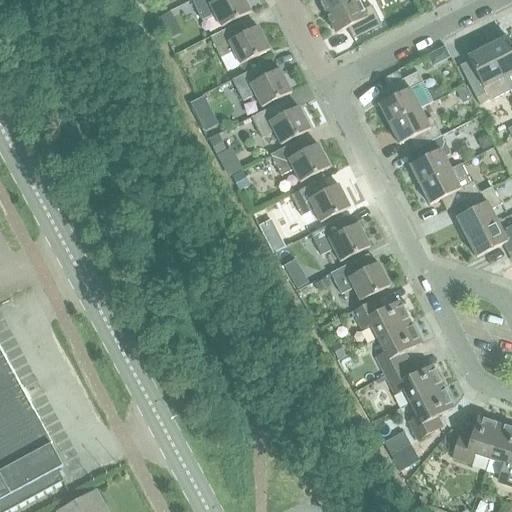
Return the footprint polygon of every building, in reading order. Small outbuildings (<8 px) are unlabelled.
[(214,15),(221,28),(251,13),(243,0),(192,0),(191,1),(202,22),(214,15)] [(318,0),(326,15),(355,0),(318,0)] [(357,0),(355,0),(326,15),(336,35),(347,29),(353,40),(381,25),(372,6),(363,11),(357,0)] [(233,53),(240,66),(270,51),(258,28),(248,33),(243,22),(210,38),(221,59),(233,53)] [(511,47),(507,38),(488,48),(503,79),(511,74),(511,47)] [(503,79),(488,48),(468,58),(473,69),(463,74),(480,107),(510,92),(503,79)] [(255,96),(262,109),(291,94),(280,70),(269,75),(264,65),(232,81),(243,102),(255,96)] [(379,106),(389,126),(420,110),(434,103),(419,73),(403,81),(399,73),(384,80),(388,88),(385,89),(390,100),(379,106)] [(205,94),(194,101),(210,129),(222,123),(205,94)] [(274,133),(281,146),(310,131),(299,108),(289,113),(283,102),(251,118),(262,139),(274,133)] [(410,140),(415,150),(441,137),(432,118),(425,121),(420,110),(389,126),(399,146),(410,140)] [(462,150),(478,143),(472,131),(457,137),(462,150)] [(225,133),(217,136),(226,170),(243,166),(237,146),(229,148),(225,133)] [(409,166),(420,186),(450,171),(450,170),(444,158),(451,155),(441,137),(415,150),(420,161),(409,166)] [(270,156),(273,161),(281,177),(293,171),(300,184),(329,169),(318,145),(308,150),(302,139),(270,156)] [(462,203),(480,194),(474,182),(471,184),(461,164),(450,170),(450,171),(420,186),(430,206),(441,201),(446,211),(462,203)] [(314,211),(320,224),(350,209),(338,186),(328,191),(323,180),(291,196),(301,217),(314,211)] [(456,219),(466,239),(497,223),(491,211),(501,206),(492,188),(480,194),(462,203),(467,213),(456,219)] [(334,250),(340,263),(370,248),(358,225),(348,230),(343,219),(310,235),(321,256),(334,250)] [(508,256),(511,253),(511,226),(505,230),(506,233),(503,234),(497,223),(466,239),(476,259),(503,245),(508,256)] [(354,289),(360,302),(390,287),(378,264),(368,269),(363,258),(330,275),(341,296),(354,289)] [(371,327),(378,340),(410,324),(399,302),(383,311),(377,300),(353,313),(362,332),(371,327)] [(376,358),(385,377),(410,364),(405,354),(421,345),(410,324),(378,340),(384,354),(376,358)] [(0,511),(7,511),(64,482),(58,471),(63,468),(51,445),(45,448),(22,405),(28,402),(22,391),(16,394),(0,364),(0,511)] [(403,391),(410,405),(443,388),(432,367),(415,375),(410,364),(385,377),(395,396),(403,391)] [(443,388),(410,405),(417,418),(408,423),(418,441),(443,429),(437,418),(454,410),(443,388)] [(475,456),(489,461),(500,426),(477,419),(472,436),(460,433),(452,459),(472,466),(475,456)] [(511,430),(500,426),(489,461),(503,465),(500,475),(502,476),(500,484),(511,487),(511,430)] [(405,428),(387,440),(406,470),(424,459),(405,428)] [(104,511),(95,495),(95,493),(60,511),(104,511)]
